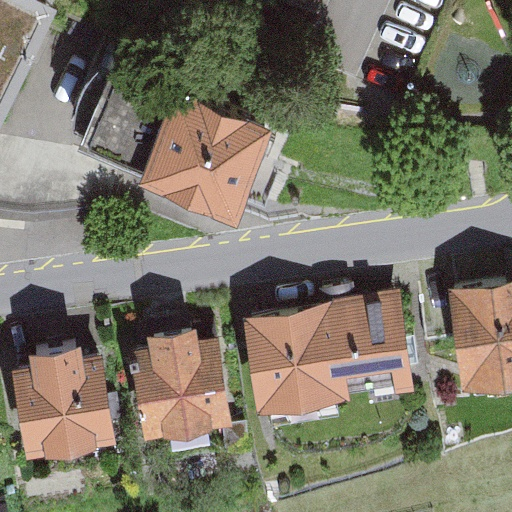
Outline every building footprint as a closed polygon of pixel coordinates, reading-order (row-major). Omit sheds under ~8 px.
[(270,75),(291,28),(251,10),(230,57),(270,75)] [(260,106),(105,38),(73,111),(264,196),(275,172),(238,156),(260,106)] [(0,207),(18,210),(104,197),(115,163),(60,140),(0,130),(0,207)] [(511,259),(446,271),(461,357),(511,348),(511,259)] [(406,360),(391,274),(236,301),(251,387),(406,360)] [(183,308),(134,316),(137,333),(119,337),(132,417),(220,402),(206,322),(186,326),(183,308)] [(18,353),(0,355),(0,367),(11,434),(101,420),(89,342),(68,345),(65,329),(16,337),(18,353)]
